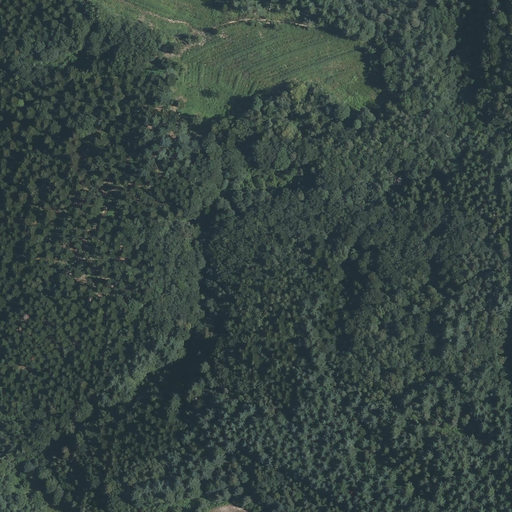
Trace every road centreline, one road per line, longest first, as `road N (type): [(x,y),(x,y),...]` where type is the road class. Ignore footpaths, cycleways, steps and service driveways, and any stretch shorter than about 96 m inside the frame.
road 1 (track): [(511,150),(490,150),(393,91),(335,0)]
road 2 (track): [(511,439),(424,374),(412,331),(330,319)]
